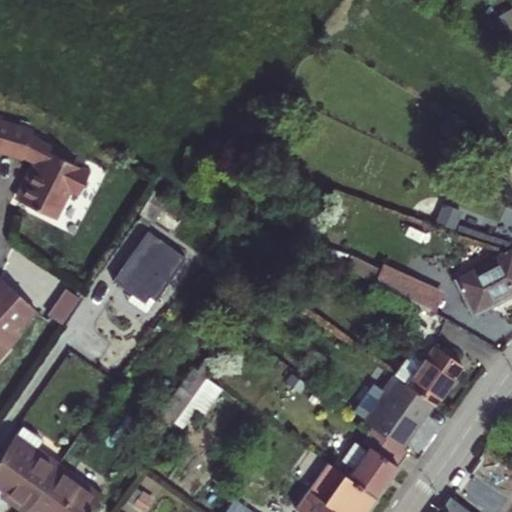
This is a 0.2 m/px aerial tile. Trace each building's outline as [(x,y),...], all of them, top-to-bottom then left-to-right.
[(448,136),(458,128),(449,116),(439,123),(448,136)] [(78,194),(89,171),(56,154),(58,150),(29,135),(31,130),(0,120),(0,150),(23,158),(32,162),(37,164),(19,200),(55,218),(69,189),(78,194)] [(448,136),(452,140),(462,132),(458,128),(448,136)] [(32,162),(14,198),(19,200),(37,164),(32,162)] [(482,232),(488,213),(445,199),(439,219),(482,232)] [(161,210),(150,202),(141,215),(151,222),(152,223),(161,210)] [(141,215),(138,219),(148,226),(151,222),(141,215)] [(146,230),(111,280),(143,302),(144,299),(142,298),(145,294),(155,300),(185,257),(146,230)] [(511,247),(454,278),(473,315),(511,294),(511,247)] [(408,298),(412,300),(421,282),(382,264),(374,282),(408,298)] [(0,277),(0,354),(20,333),(16,330),(35,309),(0,277)] [(412,300),(435,311),(443,292),(421,282),(412,300)] [(67,291),(50,316),(62,324),(79,299),(67,291)] [(445,318),(434,312),(435,311),(412,300),(408,298),(396,325),(422,337),(433,345),(445,318)] [(431,401),(434,403),(461,364),(433,345),(414,371),(406,382),(406,383),(431,401)] [(157,416),(170,426),(174,422),(193,395),(206,378),(207,376),(215,365),(206,358),(197,369),(193,366),(157,416)] [(394,373),(406,382),(414,371),(402,362),(394,373)] [(431,401),(406,383),(405,384),(393,376),(383,390),(386,392),(365,421),(372,427),(402,448),(425,416),(422,414),(431,401)] [(201,402),(204,404),(217,386),(206,378),(193,395),(201,402)] [(193,395),(174,422),(182,428),(201,402),(193,395)] [(23,426),(16,436),(34,449),(41,439),(23,426)] [(347,477),(375,496),(407,452),(402,448),(372,427),(361,441),(369,447),(366,451),(356,443),(343,461),(353,468),(347,477)] [(24,511),(57,465),(34,449),(16,436),(14,435),(0,454),(0,487),(3,489),(11,495),(8,499),(24,511)] [(290,504),(294,506),(326,462),(322,459),(290,504)] [(326,462),(294,506),(301,511),(363,511),(375,496),(347,477),(326,462)] [(87,511),(100,495),(57,465),(24,511),(26,511),(87,511)] [(3,489),(0,493),(8,499),(11,495),(3,489)] [(251,511),(233,498),(223,511),(251,511)] [(470,511),(452,498),(441,511),(470,511)]
